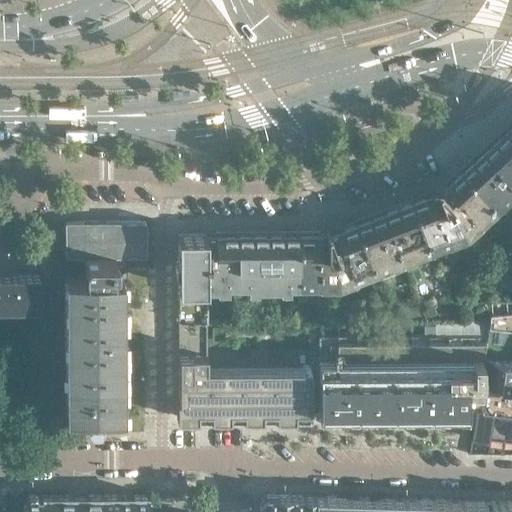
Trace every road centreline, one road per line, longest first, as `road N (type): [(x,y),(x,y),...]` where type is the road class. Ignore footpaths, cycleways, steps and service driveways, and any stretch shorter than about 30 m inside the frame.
road 1 (residential): [(0,234),(16,222),(32,180),(57,163),(199,184),(303,184),(387,155),(451,117)]
road 2 (secondary): [(0,118),(174,105),(314,69)]
road 3 (residential): [(511,471),(225,462)]
road 4 (secondary): [(0,127),(178,130),(278,115)]
road 5 (residential): [(0,459),(225,462)]
road 6 (secondary): [(314,69),(447,27),(485,0)]
road 7 (residential): [(278,115),(314,129),(402,106),(451,117)]
